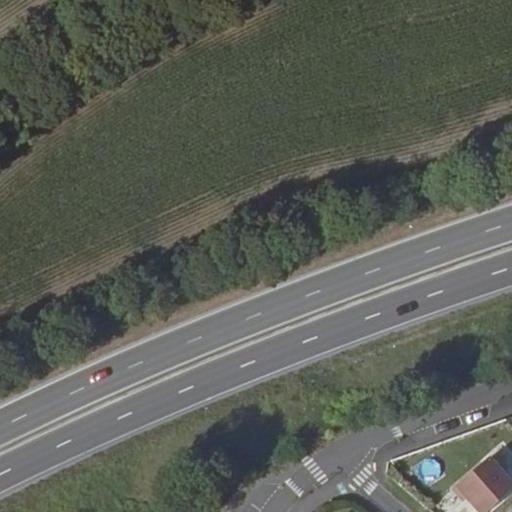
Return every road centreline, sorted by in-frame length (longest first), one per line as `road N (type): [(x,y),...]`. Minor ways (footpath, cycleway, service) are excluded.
road 1 (trunk): [(0,476),(108,421),(511,270)]
road 2 (trunk): [(511,228),(317,293),(92,381),(0,428)]
road 3 (residential): [(336,456),(511,389)]
